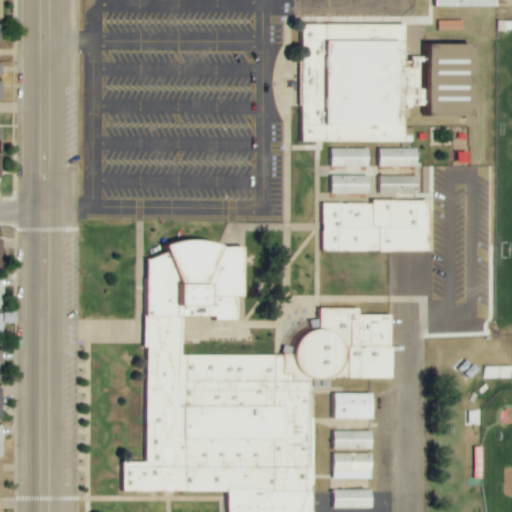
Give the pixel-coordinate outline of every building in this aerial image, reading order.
[(306,143),(406,141),(405,106),(423,105),(423,117),(478,116),(477,44),(424,44),(425,61),(405,61),(404,24),(328,25),(329,95),(320,96),(320,84),(305,84),(306,143)] [(369,148),(329,149),(329,167),(369,167),(369,148)] [(329,175),(329,194),(369,195),(370,176),(329,175)] [(381,195),(418,194),(418,176),(380,177),(381,195)] [(430,252),(430,200),(373,200),(373,204),(323,204),(323,252),(430,252)] [(315,511),(315,378),(393,378),(393,315),(361,315),(361,309),(320,309),(320,333),(300,333),(300,355),(185,355),(185,318),(240,318),(240,297),(247,297),(247,244),(165,244),(165,257),(149,257),(149,463),(121,463),(121,492),(229,492),(229,511),(315,511)] [(4,324),(17,324),(17,313),(4,313),(4,324)] [(374,420),(374,394),(332,394),(331,419),(374,420)] [(336,450),(373,450),(373,431),(335,432),(336,450)] [(372,481),(373,455),(333,453),(332,480),(372,481)] [(373,491),(335,491),(335,509),(373,509),(373,491)]
